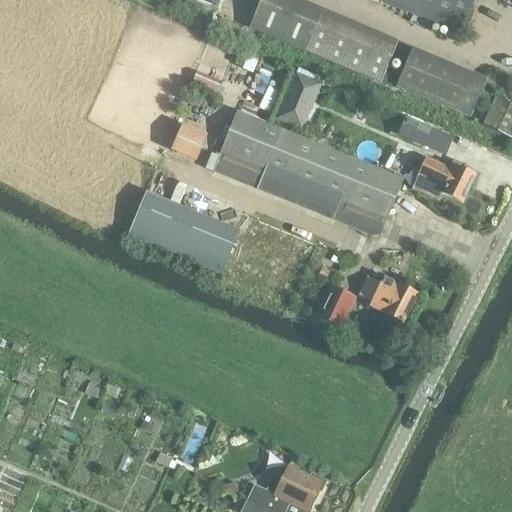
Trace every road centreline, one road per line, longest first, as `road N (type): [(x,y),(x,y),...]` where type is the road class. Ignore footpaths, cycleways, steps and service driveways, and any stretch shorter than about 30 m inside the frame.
road 1 (track): [(69,314),(345,456),(379,487)]
road 2 (unclassified): [(511,216),(366,511)]
